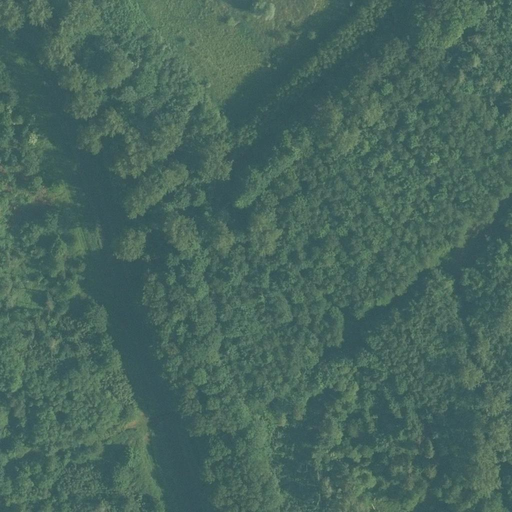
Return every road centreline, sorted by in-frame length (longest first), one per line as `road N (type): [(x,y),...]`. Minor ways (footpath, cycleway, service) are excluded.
road 1 (track): [(0,462),(179,412),(196,419),(250,413),(456,244)]
road 2 (track): [(0,41),(26,67),(40,101),(171,511)]
road 3 (track): [(511,194),(456,244),(453,267),(506,511)]
